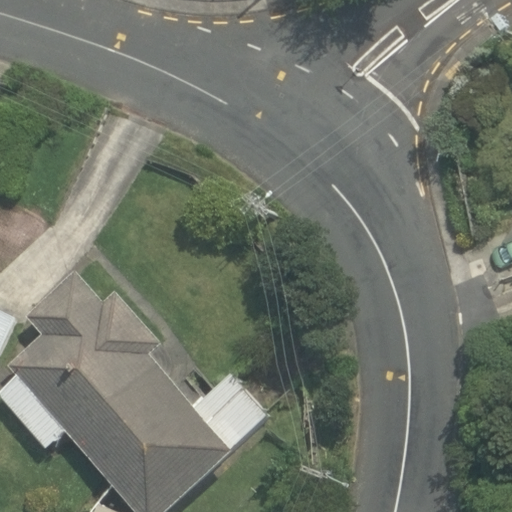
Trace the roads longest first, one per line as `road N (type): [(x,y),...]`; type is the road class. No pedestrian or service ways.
road 1 (unclassified): [(395,511),(411,448),(398,262),(293,85)]
road 2 (residential): [(293,85),(0,16)]
road 3 (unclassified): [(447,0),(293,85)]
